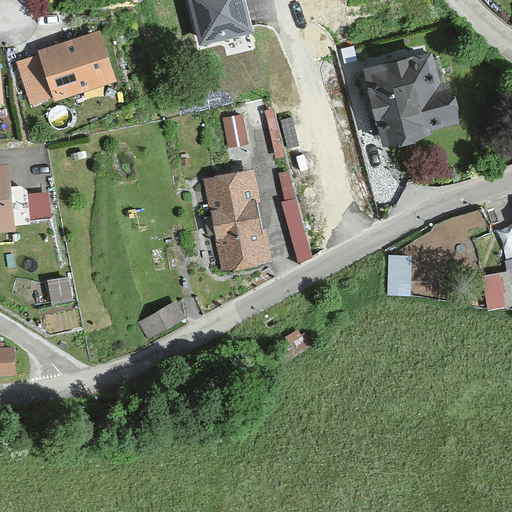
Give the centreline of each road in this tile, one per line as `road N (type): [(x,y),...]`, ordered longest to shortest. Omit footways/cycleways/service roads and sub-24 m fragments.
road 1 (unclassified): [(511,181),(424,216),(156,360),(69,387)]
road 2 (unknown): [(378,70),(391,124),(445,207)]
